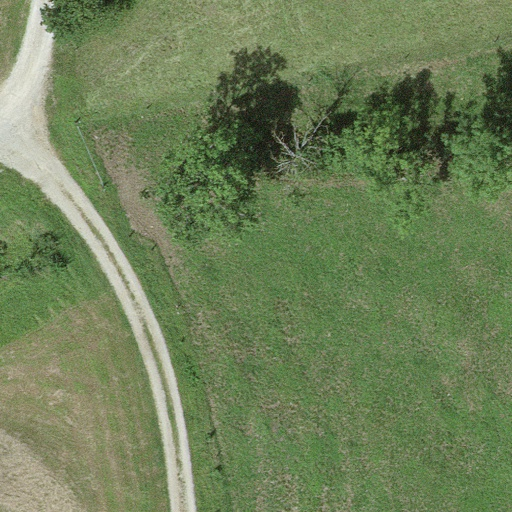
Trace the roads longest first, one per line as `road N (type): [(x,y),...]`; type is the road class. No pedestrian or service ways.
road 1 (track): [(175,511),(165,411),(141,329),(104,253),(9,127)]
road 2 (track): [(44,0),(9,127)]
